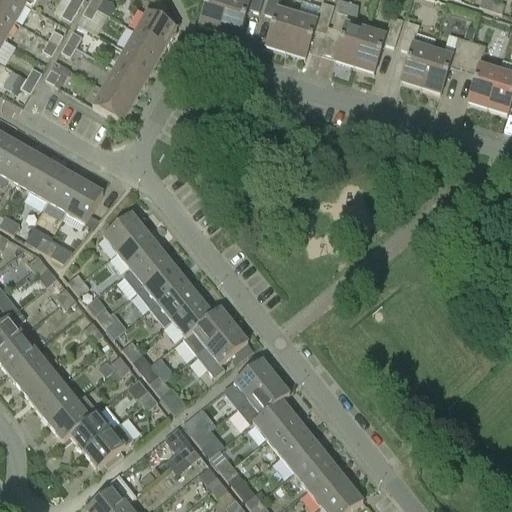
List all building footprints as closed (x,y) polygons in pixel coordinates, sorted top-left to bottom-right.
[(9,0),(0,0),(0,19),(15,28),(26,9),(9,0)] [(9,0),(26,9),(31,12),(38,0),(9,0)] [(71,27),(86,0),(72,0),(60,21),(71,27)] [(92,0),(88,9),(97,14),(103,4),(95,0),(92,0)] [(207,0),(198,31),(199,32),(201,28),(219,33),(219,34),(229,0),(207,0)] [(259,17),(263,0),(229,0),(219,34),(219,33),(218,37),(219,38),(220,34),(238,39),(237,43),(238,44),(248,13),(259,17)] [(268,0),(263,18),(275,22),(265,52),(266,52),(267,49),(286,54),(284,58),(285,58),(297,20),(277,14),(281,0),(268,0)] [(490,15),(493,5),(481,1),(478,11),(490,15)] [(493,5),(490,15),(501,19),(505,8),(493,5)] [(357,11),(352,9),(340,6),(332,32),(343,36),(334,66),(335,67),(336,63),(354,68),(353,72),(365,34),(355,31),(357,11)] [(325,37),(334,11),(322,7),(316,26),(297,20),(285,58),(286,58),(287,55),(305,60),(304,64),(305,65),(315,34),(325,37)] [(97,14),(88,9),(82,19),(91,25),(97,14)] [(136,36),(165,53),(177,34),(147,17),(136,36)] [(0,19),(0,44),(4,47),(15,28),(0,19)] [(394,52),(402,25),(390,21),(385,40),(365,34),(353,72),(354,73),(355,69),(374,75),(372,78),(374,79),(383,48),(394,52)] [(399,53),(410,57),(400,87),(401,87),(403,84),(421,89),(420,93),(432,55),(413,49),(419,30),(407,26),(399,53)] [(472,44),(476,32),(468,30),(464,42),(472,44)] [(53,35),(47,45),(57,51),(63,41),(53,35)] [(66,46),(76,52),(82,42),(72,36),(66,46)] [(165,53),(136,36),(125,55),(155,72),(165,53)] [(440,100),(447,77),(450,69),(463,73),(471,46),(448,39),(443,58),(432,55),(420,93),(421,93),(422,90),(440,95),(439,99),(440,100)] [(51,61),(57,51),(47,45),(41,56),(51,61)] [(76,52),(66,46),(60,57),(70,62),(76,52)] [(488,110),(486,114),(487,114),(499,76),(480,70),(486,51),(471,46),(463,73),(476,77),(467,108),(468,108),(469,104),(488,110)] [(155,72),(125,55),(114,74),(144,91),(155,72)] [(32,73),(26,83),(35,89),(41,78),(32,73)] [(54,90),(60,80),(50,74),(44,85),(54,90)] [(144,91),(114,74),(103,93),(133,110),(144,91)] [(507,116),(506,120),(507,120),(511,104),(511,74),(510,75),(509,79),(499,76),(487,114),(488,114),(489,110),(507,116)] [(12,75),(6,86),(19,94),(20,93),(26,83),(12,75)] [(29,99),(35,89),(26,83),(20,93),(29,99)] [(133,110),(103,93),(92,112),(122,129),(133,110)] [(0,159),(9,144),(0,139),(0,159)] [(0,181),(9,186),(15,177),(27,155),(9,144),(0,159),(0,181)] [(28,197),(40,177),(46,166),(27,155),(15,177),(9,186),(28,197)] [(47,208),(64,177),(65,177),(46,166),(40,177),(28,197),(47,208)] [(65,219),(83,187),(65,177),(64,177),(47,208),(65,219)] [(83,187),(65,219),(85,230),(103,198),(83,187)] [(117,259),(145,236),(131,219),(103,241),(117,259)] [(0,232),(6,235),(12,224),(5,220),(0,228),(0,232)] [(12,224),(6,235),(13,240),(20,229),(12,224)] [(117,259),(130,275),(130,276),(158,253),(145,236),(117,259)] [(1,240),(0,241),(0,254),(2,255),(8,244),(1,240)] [(43,257),(50,246),(42,241),(36,253),(43,257)] [(51,261),(57,250),(50,246),(43,257),(51,261)] [(130,275),(122,282),(136,299),(172,270),(158,253),(130,276),(130,275)] [(33,275),(43,267),(38,260),(27,268),(33,275)] [(33,275),(46,292),(57,284),(48,274),(43,267),(33,275)] [(172,270),(136,299),(150,315),(185,287),(172,270)] [(73,293),(83,285),(78,279),(68,287),(73,293)] [(83,285),(73,293),(78,300),(88,292),(83,285)] [(163,333),(169,328),(168,328),(199,304),(185,287),(150,315),(163,333)] [(61,309),(71,301),(65,294),(55,302),(61,309)] [(71,301),(61,309),(66,315),(76,307),(71,301)] [(212,320),(199,304),(168,328),(169,328),(182,345),(212,320)] [(20,313),(18,310),(6,319),(0,311),(0,329),(1,329),(17,315),(20,313)] [(100,327),(110,319),(105,312),(95,320),(100,327)] [(212,320),(182,345),(196,361),(234,331),(220,314),(212,320)] [(16,332),(25,325),(17,315),(1,329),(0,329),(0,357),(22,340),(16,332)] [(110,319),(100,327),(105,334),(115,326),(110,319)] [(88,342),(98,334),(92,327),(82,335),(88,342)] [(213,383),(223,375),(220,371),(240,354),(247,362),(252,357),(246,350),(248,348),(234,331),(196,361),(213,383)] [(98,334),(88,342),(93,349),(103,341),(98,334)] [(0,369),(8,379),(36,356),(22,340),(0,357),(0,369)] [(127,361),(137,353),(132,346),(122,354),(127,361)] [(137,353),(127,361),(133,368),(143,359),(137,353)] [(22,396),(49,373),(36,356),(8,379),(22,396)] [(115,376),(125,368),(119,361),(110,369),(115,376)] [(247,405),(275,383),(261,365),(233,388),(247,405)] [(125,368),(115,376),(120,382),(130,374),(125,368)] [(35,413),(63,390),(49,373),(22,396),(35,413)] [(154,395),(164,387),(159,380),(149,388),(154,395)] [(260,421),(261,422),(281,406),(289,400),(275,383),(247,405),(260,421)] [(164,387),(154,395),(160,401),(170,393),(164,387)] [(49,429),(77,407),(63,390),(35,413),(49,429)] [(142,410),(152,402),(146,395),(137,402),(142,410)] [(97,418),(84,401),(77,407),(49,429),(62,447),(70,440),(90,424),(90,423),(97,418)] [(152,402),(142,410),(147,416),(157,408),(152,402)] [(267,445),(295,422),(281,406),(261,422),(260,421),(253,428),(267,445)] [(105,411),(98,417),(97,418),(90,423),(90,424),(70,440),(83,457),(119,428),(105,411)] [(280,462),(308,439),(295,422),(267,445),(280,462)] [(97,474),(104,469),(107,474),(123,461),(120,456),(133,445),(119,428),(83,457),(97,474)] [(175,459),(165,467),(171,474),(195,455),(189,448),(178,431),(162,444),(175,459)] [(195,446),(206,438),(200,431),(190,439),(195,446)] [(206,438),(195,446),(201,453),(211,444),(206,438)] [(294,479),(322,456),(308,439),(280,462),(294,479)] [(176,480),(190,469),(200,461),(195,455),(171,474),(176,480)] [(307,495),(335,473),(322,456),(294,479),(307,495)] [(223,480),(233,472),(227,465),(217,473),(223,480)] [(233,472),(223,480),(228,486),(238,478),(233,472)] [(320,511),(321,511),(349,490),(335,473),(307,495),(320,511)] [(212,496),(222,488),(216,481),(206,489),(212,496)] [(89,504),(93,509),(88,511),(123,511),(127,510),(109,488),(89,504)] [(222,488),(212,496),(217,503),(227,495),(222,488)] [(349,490),(321,511),(356,511),(363,507),(349,490)] [(248,511),(252,511),(260,506),(254,499),(245,507),(248,511)]
